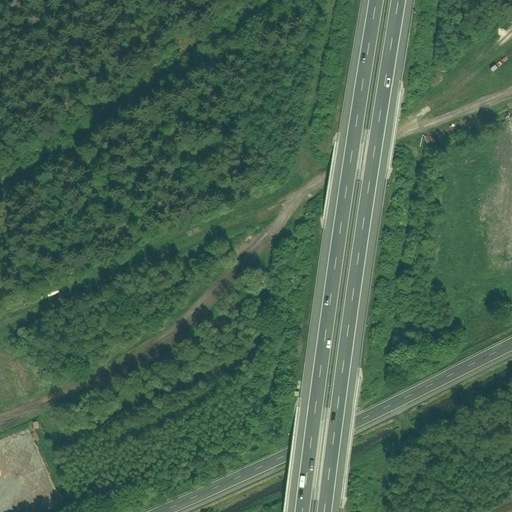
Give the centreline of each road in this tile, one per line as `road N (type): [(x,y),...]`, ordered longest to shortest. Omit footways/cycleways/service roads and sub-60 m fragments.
road 1 (track): [(511,102),(405,142),(285,212),(156,351),(0,420)]
road 2 (motorway): [(376,0),(301,511)]
road 3 (motorway): [(324,511),(398,0)]
road 4 (tertiary): [(163,511),(511,342)]
road 5 (track): [(254,511),(392,449),(408,433)]
